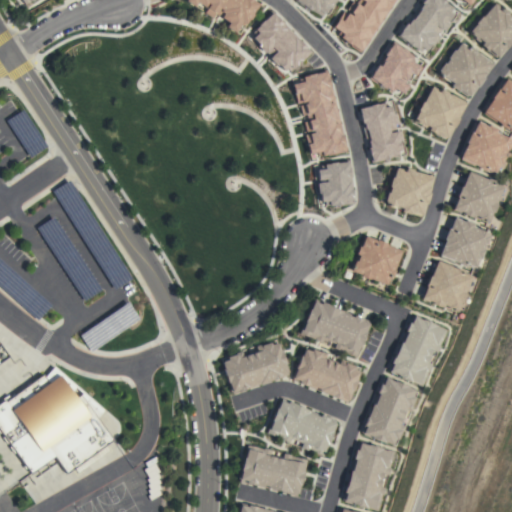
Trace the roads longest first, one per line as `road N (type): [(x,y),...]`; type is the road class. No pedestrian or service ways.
road 1 (residential): [(204,511),(196,380),(168,304),(8,57)]
road 2 (residential): [(291,273),(379,305),(395,324),(325,511)]
road 3 (residential): [(270,0),(338,75),(365,213),(425,243)]
road 4 (residential): [(185,347),(249,319),(309,247),(365,213)]
road 5 (residential): [(425,243),(467,123),(511,66)]
road 6 (residential): [(8,57),(78,12),(116,2)]
